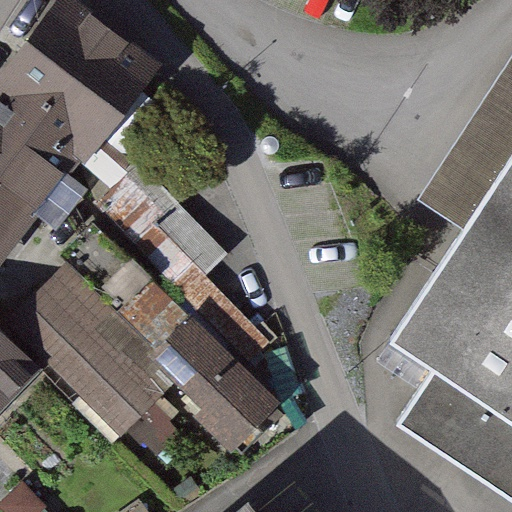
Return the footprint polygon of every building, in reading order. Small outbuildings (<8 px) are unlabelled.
[(144,59),(68,0),(50,0),(0,65),(0,100),(70,155),(85,135),(107,151),(131,120),(109,104),(144,59)] [(58,170),(70,155),(0,100),(0,182),(29,205),(44,217),(73,181),(58,170)] [(511,144),(386,336),(429,364),(393,418),(511,496),(511,144)] [(101,196),(255,353),(272,336),(206,268),(227,247),(140,158),(101,196)] [(0,242),(29,205),(0,182),(0,242)] [(101,231),(14,317),(104,407),(155,356),(233,435),(269,399),(101,231)] [(0,395),(35,359),(0,324),(0,395)] [(246,511),(238,502),(225,511),(246,511)]
